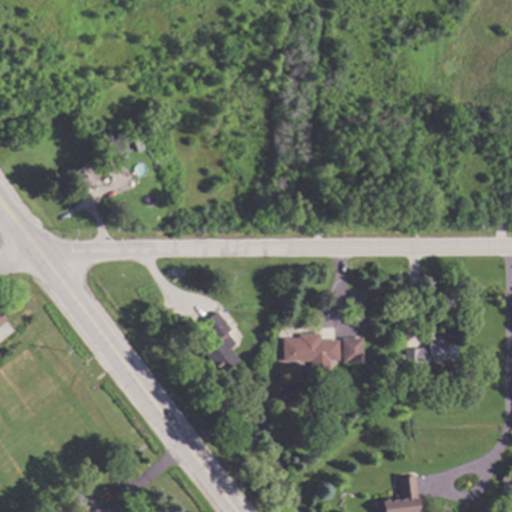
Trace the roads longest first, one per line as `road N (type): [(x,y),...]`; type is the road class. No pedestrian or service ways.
road 1 (tertiary): [(511,246),(71,254),(38,262)]
road 2 (primary): [(230,511),(38,262)]
